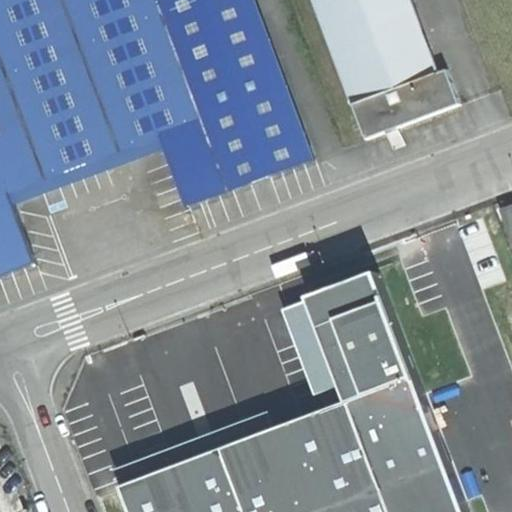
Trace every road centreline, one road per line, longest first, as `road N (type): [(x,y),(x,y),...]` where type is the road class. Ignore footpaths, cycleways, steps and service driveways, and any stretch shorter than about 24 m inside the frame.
road 1 (unclassified): [(511,159),(7,345)]
road 2 (unclassified): [(7,345),(68,511)]
